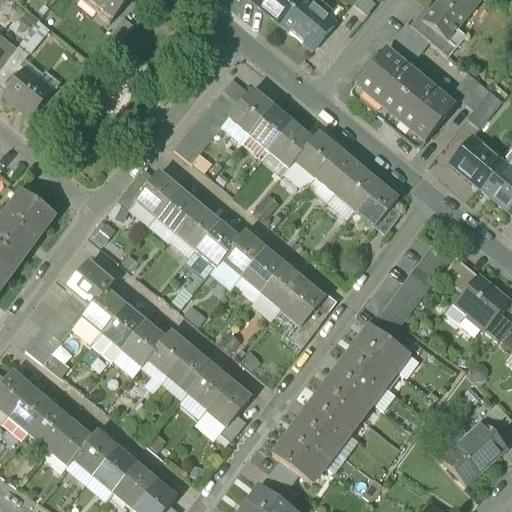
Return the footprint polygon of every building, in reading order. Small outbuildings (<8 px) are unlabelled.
[(81,0),(112,25),(132,0),(81,0)] [(251,0),(248,3),(279,29),(301,3),(297,0),(251,0)] [(366,16),(371,4),(362,0),(356,0),(352,10),(366,16)] [(471,0),(443,0),(430,16),(454,35),(455,34),(478,5),(471,0)] [(332,29),(301,3),(279,29),(311,55),(324,38),(332,29)] [(464,41),(455,34),(454,35),(430,16),(424,24),(423,25),(437,37),(436,39),(454,54),(464,41)] [(419,20),(409,32),(426,46),(440,57),(446,63),(454,54),(436,39),(437,37),(423,25),(424,24),(419,20)] [(108,39),(118,47),(131,31),(121,23),(108,39)] [(18,51),(28,59),(48,34),(38,25),(18,51)] [(410,64),(426,46),(409,32),(405,29),(390,47),(410,64)] [(0,41),(0,64),(4,68),(15,54),(0,41)] [(4,68),(3,68),(13,76),(18,70),(25,62),(28,59),(18,51),(15,54),(4,68)] [(354,92),(388,119),(417,84),(383,56),(354,92)] [(38,86),(51,97),(60,85),(45,73),(42,76),(25,62),(18,70),(23,74),(38,86)] [(18,80),(13,76),(3,68),(0,72),(0,91),(5,95),(18,80)] [(18,111),(31,121),(48,101),(35,90),(38,86),(23,74),(18,80),(5,95),(1,100),(16,113),(18,111)] [(453,100),(473,116),(488,98),(488,97),(469,81),(453,100)] [(452,113),(417,84),(388,119),(423,148),(452,113)] [(231,85),(222,95),(240,109),(248,99),(231,85)] [(35,90),(48,101),(51,97),(38,86),(35,90)] [(349,97),(383,125),(388,119),(354,92),(349,97)] [(222,95),(215,104),(232,118),(240,109),(222,95)] [(232,118),(230,120),(242,130),(239,134),(247,141),(250,137),(270,113),(250,96),(248,99),(240,109),(232,118)] [(500,108),(488,98),(473,116),(466,124),(479,134),(500,108)] [(215,104),(208,112),(225,126),(230,120),(232,118),(215,104)] [(208,112),(201,121),(218,135),(219,133),(225,126),(208,112)] [(290,129),(270,113),(250,137),(261,147),(258,150),(267,157),(270,154),(290,129)] [(423,148),(388,119),(383,125),(418,154),(423,148)] [(240,150),(247,141),(239,134),(242,130),(230,120),(225,126),(219,133),(240,150)] [(201,121),(194,129),(211,143),(218,135),(201,121)] [(194,129),(187,137),(204,152),(211,143),(194,129)] [(310,146),(290,129),(270,154),(281,163),(278,167),(287,174),(296,164),(310,146)] [(187,137),(180,146),(197,160),(204,152),(187,137)] [(247,141),(258,150),(261,147),(250,137),(247,141)] [(310,146),(296,164),(306,172),(303,176),(313,184),(316,180),(336,156),(316,139),(310,146)] [(449,169),(480,194),(502,169),(470,143),(449,169)] [(190,169),(197,160),(180,146),(172,155),(190,169)] [(267,157),(278,167),(281,163),(270,154),(267,157)] [(356,172),(336,156),(316,180),(327,190),(324,193),(332,200),(336,197),(356,172)] [(511,177),(511,162),(509,160),(502,169),(511,177)] [(305,193),(313,184),(303,176),(306,172),(296,164),(287,174),(285,176),(305,193)] [(511,177),(502,169),(480,194),(511,220),(511,177)] [(376,189),(356,172),(336,197),(346,206),(343,209),(352,217),(355,213),(376,189)] [(117,208),(127,217),(134,207),(133,207),(136,203),(152,185),(142,177),(117,208)] [(154,224),(157,220),(177,196),(157,179),(152,185),(136,203),(148,213),(146,217),(154,224)] [(313,184),(324,193),(327,190),(316,180),(313,184)] [(396,206),(376,189),(355,213),(366,223),(363,226),(373,234),(373,233),(390,213),(396,206)] [(0,292),(10,279),(7,277),(16,265),(19,267),(53,221),(20,196),(12,207),(15,209),(8,218),(5,216),(0,223),(0,292)] [(197,212),(177,196),(157,220),(168,230),(165,233),(174,240),(177,237),(197,212)] [(332,200),(343,209),(346,206),(336,197),(332,200)] [(134,207),(146,217),(148,213),(136,203),(133,207),(134,207)] [(15,209),(12,207),(5,216),(8,218),(15,209)] [(146,217),(134,207),(127,217),(147,233),(154,224),(146,217)] [(127,217),(117,208),(107,220),(113,224),(122,229),(127,217)] [(217,228),(197,212),(177,237),(185,244),(182,247),(193,257),(217,228)] [(352,217),(363,226),(366,223),(355,213),(352,217)] [(373,233),(383,242),(399,221),(390,213),(373,233)] [(154,224),(165,233),(168,230),(157,220),(154,224)] [(165,233),(154,224),(147,233),(167,249),(167,248),(174,240),(165,233)] [(217,228),(193,257),(214,274),(219,267),(222,263),(237,245),(217,228)] [(174,240),(182,247),(185,244),(177,237),(174,240)] [(243,238),(237,245),(222,263),(233,272),(230,276),(239,283),(242,280),(263,255),(243,238)] [(182,247),(174,240),(167,248),(187,264),(193,257),(182,247)] [(430,251),(422,261),(440,274),(448,264),(430,251)] [(282,271),(263,255),(242,280),(253,289),(250,293),(259,300),(262,296),(282,271)] [(207,280),(214,274),(193,257),(187,264),(183,270),(202,285),(207,280)] [(433,284),(440,274),(422,261),(415,271),(433,284)] [(219,267),(230,276),(233,272),(222,263),(219,267)] [(446,287),(461,299),(475,282),(454,264),(441,282),(446,287)] [(7,277),(10,279),(19,267),(16,265),(7,277)] [(230,276),(219,267),(214,274),(207,280),(228,297),(232,292),(239,283),(230,276)] [(71,298),(88,313),(103,295),(104,296),(110,289),(86,268),(65,293),(71,298)] [(302,288),(282,271),(262,296),(273,306),(270,309),(279,316),(282,312),(302,288)] [(426,293),(433,284),(415,271),(408,280),(426,293)] [(239,283),(250,293),(253,289),(242,280),(239,283)] [(419,303),(426,293),(408,280),(401,289),(419,303)] [(463,320),(483,337),(498,319),(504,312),(494,304),(498,300),(475,281),(475,282),(461,299),(454,306),(466,316),(463,320)] [(250,293),(239,283),(232,292),(251,308),(259,300),(250,293)] [(322,305),(302,288),(282,312),(293,322),(290,325),(298,332),(299,333),(317,311),(322,305)] [(412,312),(419,303),(401,289),(394,299),(412,312)] [(124,312),(104,296),(103,295),(88,313),(83,319),(95,329),(92,333),(100,340),(103,337),(124,312)] [(259,300),(270,309),(273,306),(262,296),(259,300)] [(71,298),(64,307),(81,321),(83,319),(88,313),(71,298)] [(405,321),(412,312),(394,299),(387,308),(405,321)] [(270,309),(259,300),(251,308),(248,312),(268,329),(272,324),(279,316),(270,309)] [(494,304),(504,312),(507,307),(498,300),(494,304)] [(466,316),(454,306),(444,318),(456,328),(463,320),(466,316)] [(80,322),(81,321),(64,307),(57,315),(74,330),(80,323),(80,322)] [(398,331),(405,321),(387,308),(380,318),(398,331)] [(206,324),(190,311),(182,320),(198,333),(206,324)] [(288,344),(300,354),(327,319),(317,311),(299,333),(298,332),(288,344)] [(124,312),(103,337),(114,346),(112,349),(120,356),(123,353),(143,328),(124,312)] [(279,316),(290,325),(293,322),(282,312),(279,316)] [(72,333),(74,330),(57,315),(50,324),(67,338),(72,333)] [(290,325),(279,316),(272,324),(283,334),(280,345),(296,359),(300,354),(288,344),(298,332),(290,325)] [(80,323),(92,333),(95,329),(83,319),(81,321),(80,322),(80,323)] [(483,337),(495,347),(511,331),(498,319),(483,337)] [(370,332),(388,346),(395,335),(377,322),(370,332)] [(92,333),(80,323),(74,330),(72,333),(92,350),(100,340),(92,333)] [(60,347),(67,338),(50,324),(42,333),(60,347)] [(163,345),(143,328),(123,353),(134,362),(131,366),(140,373),(146,366),(149,363),(163,345)] [(368,331),(355,348),(394,377),(407,360),(388,346),(370,332),(368,331)] [(41,369),(60,347),(42,333),(24,355),(41,369)] [(103,337),(100,340),(112,349),(114,346),(103,337)] [(169,338),(163,345),(149,363),(160,372),(157,376),(165,383),(168,379),(189,355),(169,338)] [(239,348),(227,339),(218,350),(230,359),(239,348)] [(120,356),(112,349),(100,340),(92,350),(90,352),(109,369),(111,367),(120,356)] [(382,393),(394,377),(355,348),(343,364),(382,393)] [(120,356),(131,366),(134,362),(123,353),(120,356)] [(209,371),(189,355),(168,379),(180,389),(177,392),(185,399),(188,396),(209,371)] [(131,366),(120,356),(111,367),(130,384),(140,373),(131,366)] [(260,368),(249,357),(240,365),(250,377),(260,368)] [(68,373),(52,360),(43,371),(60,384),(68,373)] [(407,360),(394,377),(404,384),(417,368),(407,360)] [(146,366),(157,376),(160,372),(149,363),(146,366)] [(370,409),(382,393),(343,364),(332,380),(370,409)] [(157,376),(146,366),(140,373),(151,382),(142,392),(151,399),(159,390),(165,383),(157,376)] [(228,387),(209,371),(188,396),(199,405),(196,408),(205,415),(208,412),(228,387)] [(10,377),(3,385),(0,389),(0,417),(7,423),(10,419),(30,394),(10,377)] [(165,383),(177,392),(180,389),(168,379),(165,383)] [(358,425),(370,409),(332,380),(320,396),(358,425)] [(177,392),(165,383),(159,390),(178,407),(185,399),(177,392)] [(249,404),(228,387),(208,412),(219,421),(216,425),(225,433),(236,419),(249,404)] [(382,393),(370,409),(381,417),(393,402),(382,393)] [(50,411),(30,394),(10,419),(21,428),(18,432),(26,439),(29,435),(50,411)] [(185,399),(196,408),(199,405),(188,396),(185,399)] [(346,441),(358,425),(320,396),(308,412),(346,441)] [(196,408),(185,399),(178,407),(176,409),(196,426),(197,425),(205,415),(196,408)] [(70,427),(50,411),(29,435),(40,445),(37,448),(46,455),(49,452),(70,427)] [(205,415),(216,425),(219,421),(208,412),(205,415)] [(334,457),(346,441),(308,412),(296,428),(334,457)] [(216,425),(205,415),(197,425),(211,436),(208,439),(223,452),(228,447),(219,440),(225,433),(216,425)] [(481,427),(494,441),(503,433),(488,416),(478,426),(480,428),(481,427)] [(7,423),(18,432),(21,428),(10,419),(7,423)] [(219,440),(228,447),(245,426),(236,419),(225,433),(219,440)] [(18,432),(7,423),(0,429),(0,430),(19,447),(26,439),(18,432)] [(90,444),(70,427),(49,452),(60,461),(57,465),(66,472),(75,462),(90,444)] [(466,441),(453,453),(477,479),(505,453),(494,441),(481,427),(480,428),(466,441)] [(322,473),(334,457),(296,428),(284,444),(322,473)] [(453,453),(466,441),(457,432),(444,444),(453,453)] [(40,445),(29,435),(26,439),(37,448),(40,445)] [(90,444),(75,462),(86,472),(84,475),(92,482),(95,478),(115,454),(95,437),(90,444)] [(165,447),(153,438),(144,448),(156,457),(165,447)] [(334,457),(344,464),(356,448),(346,441),(334,457)] [(310,490),(322,473),(284,444),(271,461),(279,467),(297,480),(310,490)] [(46,455),(57,465),(60,461),(49,452),(46,455)] [(464,491),(477,479),(453,453),(440,466),(464,491)] [(135,470),(115,454),(95,478),(106,488),(103,491),(111,498),(114,495),(135,470)] [(57,465),(46,455),(39,463),(60,480),(66,472),(57,465)] [(344,464),(334,457),(322,473),(332,480),(344,464)] [(78,482),(84,475),(86,472),(75,462),(66,472),(78,482)] [(279,467),(269,479),(287,493),(297,480),(279,467)] [(155,487),(135,470),(114,495),(125,504),(123,508),(127,511),(133,511),(134,511),(155,487)] [(92,482),(84,475),(78,482),(74,486),(82,493),(84,492),(92,482)] [(92,482),(103,491),(106,488),(95,478),(92,482)] [(278,506),(287,493),(269,479),(260,492),(278,506)] [(103,491),(92,482),(84,492),(103,508),(111,498),(103,491)] [(167,511),(175,504),(155,487),(134,511),(135,511),(167,511)] [(258,492),(246,508),(251,511),(286,511),(278,506),(260,492),(258,492)] [(125,504),(114,495),(111,498),(123,508),(125,504)]
